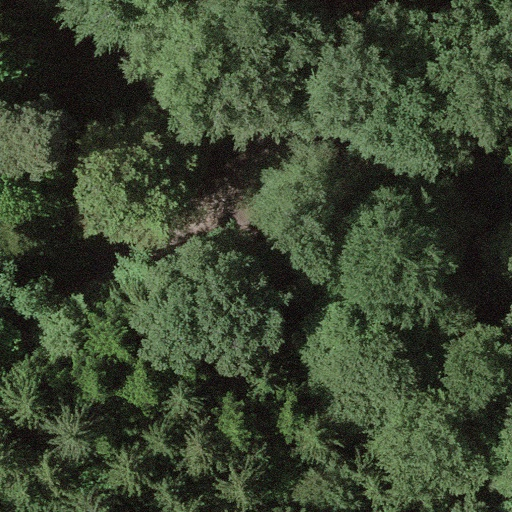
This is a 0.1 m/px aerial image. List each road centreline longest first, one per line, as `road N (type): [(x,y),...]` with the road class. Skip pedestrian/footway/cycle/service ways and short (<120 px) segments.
road 1 (track): [(0,367),(470,0)]
road 2 (track): [(427,511),(222,196)]
